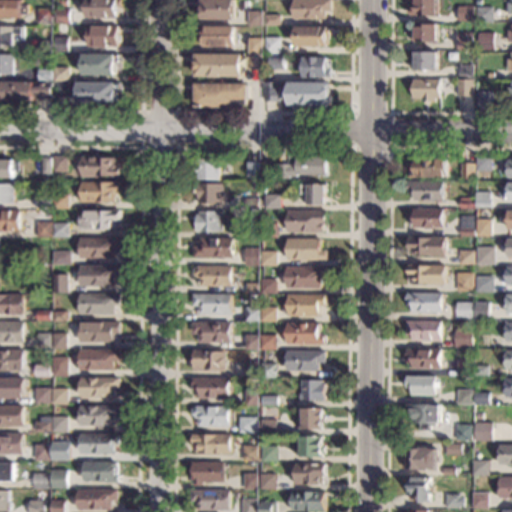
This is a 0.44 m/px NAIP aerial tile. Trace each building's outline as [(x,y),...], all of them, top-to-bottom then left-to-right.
[(23,0),(23,6),(29,6),(29,15),(22,15),(22,19),(0,19),(0,0),(23,0)] [(121,0),(121,8),(117,8),(117,19),(85,19),(85,0),(121,0)] [(234,0),(234,20),(201,20),(201,0),(234,0)] [(332,0),(332,12),(326,12),(326,20),(294,19),(294,0),(332,0)] [(438,0),(438,16),(410,16),(410,7),(415,7),(415,0),(438,0)] [(475,22),(459,22),(459,7),(475,7),(475,22)] [(495,23),(479,23),(479,7),(495,7),(495,23)] [(71,24),(56,24),(56,9),(71,9),(71,24)] [(53,24),(38,24),(38,10),(53,10),(53,24)] [(264,27),(248,26),(248,12),(265,13),(264,27)] [(281,26),(266,26),(266,16),(281,16),(281,26)] [(438,25),(438,42),(413,43),(413,25),(438,25)] [(24,42),(15,42),(15,48),(0,48),(0,27),(24,27),(24,42)] [(119,48),(89,48),(89,27),(119,27),(119,48)] [(331,37),(328,37),(328,47),(296,46),(296,27),(331,28),(331,37)] [(235,47),(202,47),(202,37),(197,37),(197,28),(235,28),(235,47)] [(496,50),(480,50),(480,33),(496,33),(496,50)] [(474,50),(457,50),(457,34),(474,34),(474,50)] [(70,53),(55,53),(55,37),(70,37),(70,53)] [(281,53),(265,53),(265,38),(282,38),(281,53)] [(263,54),(248,54),(248,39),(264,39),(263,54)] [(52,53),(38,53),(38,42),(53,42),(52,53)] [(437,70),(415,70),(415,52),(437,53),(437,70)] [(243,77),(196,77),(196,54),(243,55),(243,77)] [(13,75),(0,75),(0,55),(14,55),(13,75)] [(121,75),(116,75),(116,76),(84,76),(84,70),(76,70),(76,55),(121,55),(121,75)] [(264,55),(264,71),(247,70),(248,55),(264,55)] [(285,70),(271,70),(271,55),(285,55),(285,70)] [(328,69),(332,69),(332,78),(303,78),(303,58),(328,58),(328,69)] [(471,71),(473,71),(473,79),(459,78),(459,67),(471,67),(471,71)] [(70,82),(54,82),(54,68),(70,68),(70,82)] [(53,81),(39,81),(39,70),(53,70),(53,81)] [(440,99),(435,99),(435,102),(422,102),(422,99),(413,99),(413,80),(441,80),(440,99)] [(474,97),(458,96),(458,80),(474,80),(474,97)] [(53,100),(33,100),(33,102),(2,102),(2,82),(53,83),(53,100)] [(331,107),(321,107),(321,106),(289,106),(289,82),(332,82),(331,107)] [(69,83),(69,98),(54,98),(54,83),(69,83)] [(122,94),(116,94),(116,104),(87,104),(87,107),(80,107),(80,83),(122,83),(122,94)] [(279,102),(263,102),(263,83),(280,84),(279,102)] [(248,105),(232,105),(232,108),(196,108),(196,84),(248,85),(248,105)] [(485,92),(493,93),(493,108),(478,108),(478,89),(485,89),(485,92)] [(68,173),(54,172),(54,156),(69,157),(68,173)] [(324,176),(297,176),(297,177),(290,177),(290,181),(279,181),(279,165),(295,165),(295,156),(324,156),(324,176)] [(116,164),(120,167),(121,167),(121,178),(83,178),(83,157),(116,158),(116,164)] [(491,172),(478,172),(478,157),(491,157),(491,172)] [(217,160),(219,160),(219,180),(197,180),(197,174),(196,174),(196,160),(210,160),(210,158),(217,158),(217,160)] [(51,175),(42,175),(43,159),(52,159),(51,175)] [(448,178),(409,178),(409,164),(412,164),(412,159),(448,159),(448,178)] [(14,163),(20,163),(20,171),(13,171),(13,179),(0,178),(0,161),(14,161),(14,163)] [(258,177),(246,177),(246,163),(258,163),(258,177)] [(476,181),(462,180),(462,165),(476,165),(476,181)] [(445,201),(414,201),(414,196),(408,195),(408,181),(445,182),(445,201)] [(121,194),(119,194),(116,197),(116,203),(83,203),(83,182),(121,183),(121,194)] [(511,202),(507,202),(507,195),(502,195),(502,186),(507,186),(507,183),(511,183),(511,202)] [(222,194),(225,194),(225,203),(222,203),(222,205),(195,204),(195,198),(197,199),(197,184),(223,185),(222,194)] [(14,205),(0,204),(0,185),(15,185),(14,205)] [(325,206),(308,206),(308,195),(301,195),(301,186),(325,186),(325,206)] [(491,200),(493,200),(493,209),(476,209),(476,193),(491,193),(491,200)] [(281,210),(266,209),(266,194),(281,194),(281,210)] [(70,210),(54,209),(54,195),(70,195),(70,210)] [(37,198),(52,198),(52,209),(36,209),(37,198)] [(259,199),(262,199),(262,207),(259,207),(259,209),(245,209),(245,198),(259,198),(259,199)] [(475,209),(459,209),(459,198),(475,198),(475,209)] [(120,222),(115,222),(115,230),(82,230),(82,210),(120,210),(120,222)] [(445,228),(435,228),(435,230),(425,230),(425,228),(412,228),(412,225),(408,225),(408,215),(413,216),(413,210),(445,210),(445,228)] [(22,232),(0,232),(0,211),(22,211),(22,232)] [(327,226),(324,226),(324,233),(288,232),(288,211),(327,211),(327,226)] [(511,230),(507,230),(507,225),(502,225),(502,217),(507,217),(507,211),(511,211),(511,230)] [(219,224),(222,224),(222,233),(196,233),(196,222),(193,222),(193,217),(196,217),(196,215),(199,215),(199,212),(219,213),(219,224)] [(474,228),(460,228),(461,216),(474,216),(474,228)] [(492,236),(477,236),(477,219),(492,220),(492,236)] [(52,238),(37,238),(37,222),(52,222),(52,238)] [(69,224),(69,238),(54,238),(54,224),(69,224)] [(278,238),(263,238),(263,224),(278,225),(278,238)] [(258,238),(245,238),(245,227),(253,227),(258,227),(258,238)] [(446,242),(449,242),(449,251),(446,251),(446,258),(440,258),(440,257),(414,257),(414,252),(408,252),(408,237),(446,238),(446,242)] [(122,250),(115,250),(115,259),(80,259),(81,238),(122,239),(122,250)] [(511,258),(507,258),(507,251),(503,251),(503,245),(507,245),(507,238),(511,238),(511,258)] [(234,259),(194,258),(194,246),(200,246),(200,239),(234,239),(234,259)] [(322,251),(328,251),(328,261),(288,261),(289,239),(322,240),(322,251)] [(495,265),(478,265),(478,248),(495,248),(495,265)] [(259,267),(244,267),(245,249),(259,249),(259,267)] [(474,265),(459,265),(459,251),(474,251),(474,265)] [(71,266),(54,265),(54,252),(72,252),(71,266)] [(278,267),(263,267),(263,252),(278,252),(278,267)] [(446,285),(410,285),(410,277),(409,277),(409,265),(447,265),(446,285)] [(121,279),(115,278),(115,287),(81,287),(81,266),(121,267),(121,279)] [(232,288),(200,287),(200,279),(197,279),(193,275),(193,271),(198,266),(232,267),(232,288)] [(328,271),(328,276),(325,279),(322,279),(322,289),(288,289),(288,267),(325,267),(328,271)] [(511,286),(506,286),(506,283),(500,283),(500,270),(507,270),(507,267),(511,267),(511,286)] [(474,292),(456,292),(456,274),(474,274),(474,292)] [(494,293),(477,293),(477,277),(494,277),(494,293)] [(278,294),(262,294),(263,280),(278,280),(278,294)] [(260,294),(246,294),(246,282),(260,282),(260,294)] [(69,294),(54,294),(54,284),(69,284),(69,294)] [(444,313),(413,313),(413,307),(408,307),(408,293),(444,293),(444,313)] [(121,306),(115,306),(115,315),(81,315),(81,294),(121,295),(121,306)] [(231,315),(199,315),(199,307),(193,307),(193,294),(231,295),(231,315)] [(23,315),(0,315),(0,295),(23,295),(23,315)] [(327,307),(322,307),(322,317),(288,316),(288,295),(327,295),(327,307)] [(473,320),(457,320),(457,303),(473,303),(473,320)] [(259,323),(245,323),(245,307),(260,307),(259,323)] [(277,323),(261,323),(261,307),(278,307),(277,323)] [(51,321),(36,321),(37,312),(50,312),(51,321)] [(68,322),(53,322),(53,312),(68,312),(68,322)] [(490,321),(477,321),(477,312),(490,312),(490,321)] [(443,340),(412,341),(412,336),(407,336),(407,321),(443,321),(443,340)] [(24,343),(0,343),(0,322),(24,323),(24,343)] [(231,343),(199,343),(199,335),(192,335),(192,322),(231,322),(231,343)] [(121,334),(114,334),(114,343),(80,343),(80,323),(121,323),(121,334)] [(321,335),(327,335),(327,345),(288,345),(288,323),(321,323),(321,335)] [(473,349),(455,349),(455,329),(473,329),(473,349)] [(51,349),(38,349),(37,334),(51,334),(51,349)] [(68,350),(53,349),(53,334),(68,334),(68,350)] [(259,351),(245,351),(245,335),(259,335),(259,351)] [(278,350),(262,350),(262,337),(278,337),(278,350)] [(443,369),(433,369),(433,370),(412,370),(412,365),(407,365),(407,349),(443,350),(443,369)] [(24,372),(0,372),(0,350),(24,351),(24,372)] [(121,362),(114,362),(114,371),(80,371),(80,350),(121,351),(121,362)] [(226,372),(194,372),(194,350),(226,351),(226,372)] [(327,363),(320,363),(320,371),(288,371),(288,352),(327,352),(327,363)] [(473,377),(459,377),(459,362),(473,363),(473,377)] [(68,378),(53,378),(53,363),(68,363),(68,378)] [(258,378),(244,378),(244,363),(258,363),(258,378)] [(277,379),(262,379),(262,365),(277,365),(277,379)] [(51,377),(36,377),(36,367),(52,368),(51,377)] [(490,377),(476,376),(476,367),(490,367),(490,377)] [(437,382),(441,382),(441,390),(437,390),(437,396),(413,396),(413,389),(408,389),(408,376),(437,377),(437,382)] [(24,400),(0,399),(0,378),(24,378),(24,400)] [(120,389),(114,389),(114,398),(81,398),(81,378),(120,379),(120,389)] [(231,399),(198,399),(198,391),(193,391),(193,379),(231,379),(231,399)] [(323,384),(326,384),(326,401),(302,401),(302,400),(301,400),(301,394),(302,394),(302,381),(323,381),(323,384)] [(50,405),(35,405),(35,389),(50,389),(50,405)] [(68,389),(68,405),(52,405),(52,389),(68,389)] [(260,406),(246,406),(246,390),(260,390),(260,406)] [(474,405),(458,405),(459,391),(474,391),(474,405)] [(278,405),(263,406),(263,397),(278,397),(278,405)] [(491,405),(476,404),(476,397),(491,397),(491,405)] [(443,425),(439,425),(439,427),(433,427),(433,431),(421,431),(421,426),(412,425),(412,414),(406,414),(406,404),(443,404),(443,425)] [(0,406),(24,406),(24,428),(0,428),(0,406)] [(121,410),(121,415),(120,418),(114,418),(114,427),(80,426),(80,406),(120,407),(121,410)] [(230,427),(198,427),(198,419),(196,419),(192,415),(192,409),(197,406),(230,407),(230,427)] [(324,416),(326,416),(326,423),(322,423),(322,431),(298,430),(298,421),(303,421),(303,409),(324,409),(324,416)] [(68,433),(52,433),(52,417),(68,417),(68,433)] [(259,435),(244,434),(245,417),(260,417),(259,435)] [(51,433),(36,433),(36,423),(44,423),(44,418),(51,418),(51,433)] [(278,434),(262,434),(263,420),(278,421),(278,434)] [(494,424),(493,442),(476,441),(476,423),(494,424)] [(473,441),(458,441),(458,426),(473,426),(473,441)] [(24,456),(0,455),(0,434),(24,434),(24,456)] [(119,445),(114,445),(114,454),(81,454),(81,435),(119,435),(119,445)] [(231,455),(199,455),(199,447),(192,447),(192,435),(232,435),(231,455)] [(323,445),(327,445),(327,454),(323,454),(323,458),(300,458),(300,446),(297,446),(297,436),(323,437),(323,445)] [(463,456),(447,456),(447,444),(461,444),(463,444),(463,456)] [(511,466),(500,466),(500,445),(511,445),(511,466)] [(51,462),(35,461),(35,446),(51,446),(51,462)] [(259,462),(243,462),(243,446),(260,446),(259,462)] [(279,462),(262,462),(263,448),(279,448),(279,462)] [(439,456),(441,456),(441,463),(439,463),(438,470),(406,470),(407,449),(439,449),(439,456)] [(68,461),(53,461),(53,451),(68,451),(68,461)] [(491,476),(473,476),(473,461),(491,462),(491,476)] [(118,475),(119,475),(119,483),(106,483),(106,482),(84,482),(84,462),(118,462),(118,475)] [(226,483),(204,483),(204,486),(193,486),(193,480),(191,480),(192,462),(226,462),(226,483)] [(14,483),(0,483),(0,463),(15,464),(14,483)] [(326,477),(323,477),(323,484),(295,484),(295,481),(290,480),(290,472),(296,472),(296,463),(326,464),(326,477)] [(458,476),(444,476),(444,468),(458,468),(458,476)] [(68,489),(52,489),(52,471),(68,471),(68,489)] [(49,490),(33,489),(33,474),(49,474),(49,490)] [(259,491),(244,491),(244,474),(259,474),(259,491)] [(276,490),(261,490),(261,475),(277,475),(276,490)] [(432,486),(436,486),(436,495),(432,495),(432,504),(415,504),(415,498),(409,497),(409,495),(407,495),(407,487),(410,487),(410,477),(432,477),(432,486)] [(511,499),(500,499),(500,477),(511,477),(511,499)] [(119,501),(113,501),(113,511),(79,511),(79,497),(79,491),(79,490),(119,491),(119,501)] [(0,491),(9,492),(9,503),(10,503),(10,511),(0,511),(0,491)] [(231,511),(198,511),(198,503),(191,503),(191,491),(231,491),(231,511)] [(327,511),(293,511),(293,491),(327,492),(327,511)] [(490,509),(475,509),(475,493),(490,494),(490,509)] [(461,509),(446,509),(446,495),(461,495),(461,509)] [(242,511),(258,511),(259,498),(243,498),(242,511)] [(30,500),(30,511),(46,511),(47,500),(30,500)] [(68,511),(52,511),(52,501),(68,501),(68,511)] [(278,511),(261,511),(261,503),(278,503),(278,511)]
